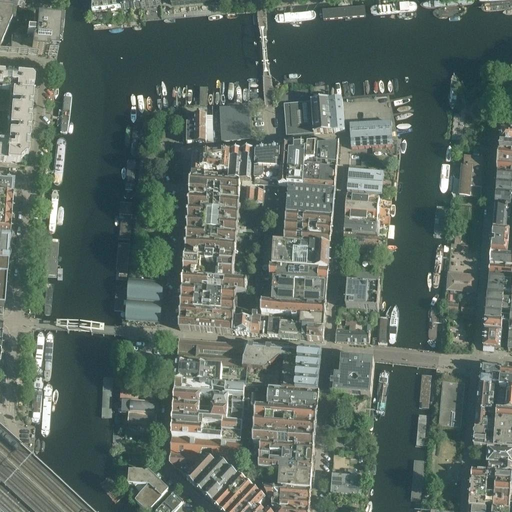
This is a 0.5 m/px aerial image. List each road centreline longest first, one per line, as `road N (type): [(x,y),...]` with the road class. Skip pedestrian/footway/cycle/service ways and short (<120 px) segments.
road 1 (residential): [(329,349),(345,144),(270,144)]
road 2 (residential): [(169,335),(189,151)]
road 3 (residential): [(511,363),(329,349)]
road 4 (residential): [(482,275),(495,122),(511,123)]
road 5 (residential): [(315,511),(329,349)]
road 6 (residential): [(329,349),(169,335)]
road 7 (residential): [(169,335),(15,323)]
road 8 (residential): [(0,472),(14,446),(8,406),(15,323)]
road 9 (residential): [(0,61),(32,63),(42,72),(29,176)]
road 10 (residential): [(29,176),(15,323)]
